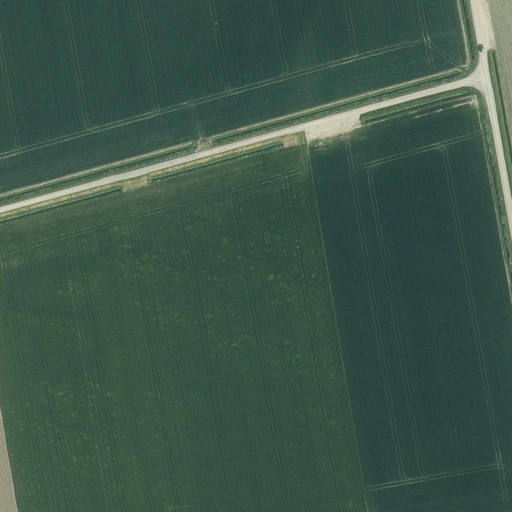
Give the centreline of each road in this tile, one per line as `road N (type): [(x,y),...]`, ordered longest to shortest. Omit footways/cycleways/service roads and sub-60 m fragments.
road 1 (unclassified): [(0,210),(485,75)]
road 2 (unclassified): [(511,223),(485,75)]
